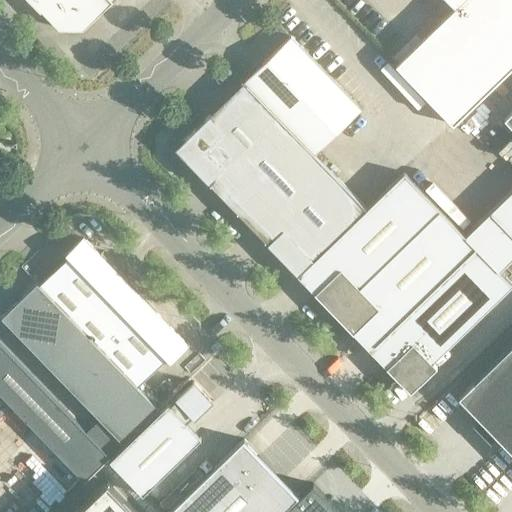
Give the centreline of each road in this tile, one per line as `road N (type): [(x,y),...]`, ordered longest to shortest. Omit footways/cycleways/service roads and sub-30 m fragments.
road 1 (unclassified): [(438,511),(86,142)]
road 2 (unknown): [(291,0),(489,209)]
road 3 (unclassified): [(86,142),(235,0)]
road 4 (unknown): [(379,450),(511,320)]
road 5 (unclassified): [(86,142),(0,53)]
road 6 (unclassified): [(0,228),(86,142)]
